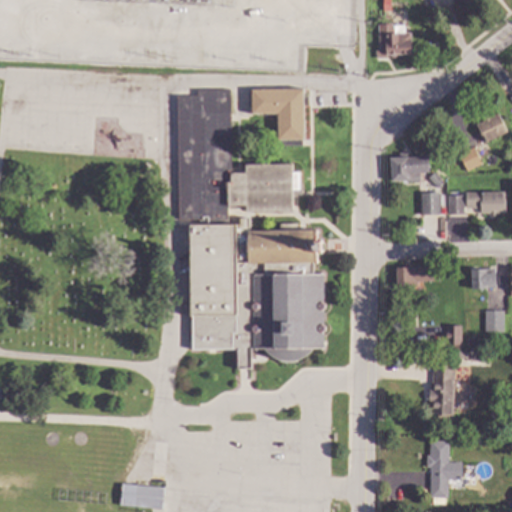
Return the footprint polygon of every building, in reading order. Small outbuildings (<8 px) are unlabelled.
[(479,0),(466,11),(457,0),(479,0)] [(388,24),(394,24),(395,33),(413,32),(414,54),(399,54),(399,58),(393,58),(392,54),(382,54),(381,25),(385,24),(385,22),(388,22),(388,24)] [(233,173),(248,173),(248,163),(294,163),(294,173),(302,173),(302,189),(294,189),(294,211),(248,211),(248,204),(231,204),(231,218),(180,218),(181,96),(201,96),(201,89),(233,89),(233,173)] [(307,139),(280,139),(280,112),(254,113),(254,89),(306,89),(307,139)] [(509,131),(488,141),(479,123),(501,113),(509,131)] [(484,163),(469,170),(461,153),(477,146),(484,163)] [(431,172),(422,173),(422,181),(392,182),(392,157),(431,156),(431,172)] [(446,183),(440,188),(431,177),(437,172),(446,183)] [(442,215),(424,215),(424,193),(442,192),(442,215)] [(506,213),(483,214),(483,207),(468,208),(467,193),(506,192),(506,213)] [(466,214),(451,215),(450,196),(466,195),(466,214)] [(252,231),(320,230),(320,262),(317,261),(317,274),(325,274),(327,347),(316,347),(314,351),(311,355),(303,359),(296,361),(284,361),(279,359),(270,352),(268,348),(254,348),(255,368),(241,368),(240,348),(195,349),(192,224),(239,223),(239,225),(243,225),(243,217),(252,217),(252,231)] [(443,281),(398,284),(397,268),(442,265),(443,281)] [(499,287),(475,289),(473,270),(497,268),(499,287)] [(507,332),(488,332),(487,310),(507,310),(507,332)] [(464,344),(449,345),(449,325),(464,325),(464,344)] [(480,346),(470,346),(470,338),(480,338),(480,346)] [(457,364),(454,413),(432,411),(435,363),(457,364)] [(451,462),(465,462),(465,479),(450,479),(450,498),(432,498),(432,467),(429,467),(429,455),(432,455),(432,440),(451,440),(451,462)] [(161,509),(162,487),(120,485),(119,507),(161,509)]
